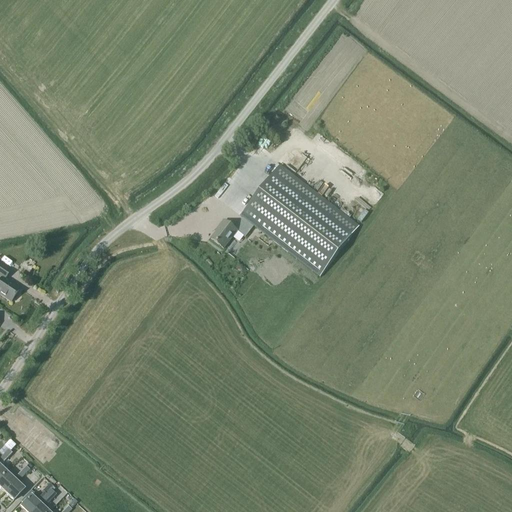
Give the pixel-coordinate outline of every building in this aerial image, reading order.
[(219,228),(210,240),(223,250),(233,238),(239,242),(243,237),(245,238),(253,227),(320,278),(352,237),(359,227),(279,166),(272,175),(240,217),(242,218),(234,229),(223,221),(218,227),(219,228)] [(5,281),(11,272),(0,265),(0,279),(0,280),(1,279),(5,281)] [(0,296),(10,303),(19,290),(5,281),(1,279),(0,280),(0,296)] [(3,456),(7,459),(12,454),(10,453),(8,451),(3,456)] [(25,467),(21,472),(24,476),(29,471),(25,467)] [(21,472),(16,477),(20,480),(24,476),(21,472)] [(0,489),(4,493),(15,482),(12,480),(6,474),(0,480),(0,489)] [(15,482),(4,493),(13,502),(23,491),(18,486),(15,482)] [(39,506),(33,511),(49,511),(52,510),(47,505),(56,496),(54,494),(50,490),(45,495),(49,499),(45,504),(43,502),(39,506)] [(43,502),(45,504),(49,499),(45,495),(43,493),(39,498),(34,494),(31,497),(23,505),(20,508),(23,511),(33,511),(39,506),(43,502)] [(28,495),(21,502),(23,505),(31,497),(28,495)]
